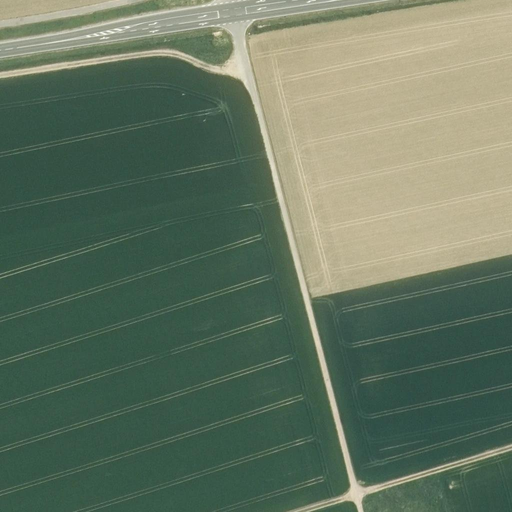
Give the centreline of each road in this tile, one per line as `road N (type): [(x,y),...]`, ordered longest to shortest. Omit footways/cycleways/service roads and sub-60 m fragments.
road 1 (track): [(229,0),(359,511)]
road 2 (secondary): [(326,0),(0,49)]
road 3 (track): [(247,69),(212,69),(160,52),(0,75)]
road 4 (track): [(511,449),(305,511)]
